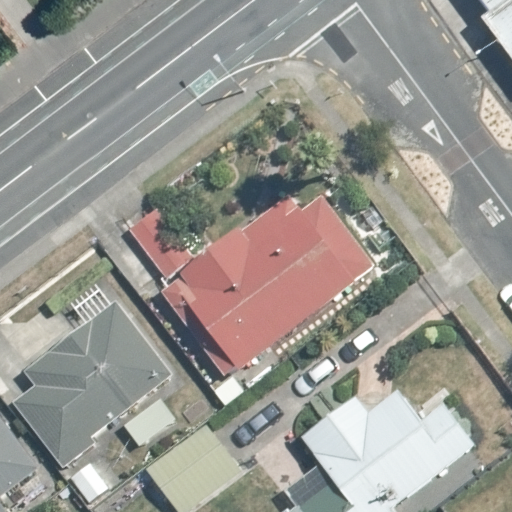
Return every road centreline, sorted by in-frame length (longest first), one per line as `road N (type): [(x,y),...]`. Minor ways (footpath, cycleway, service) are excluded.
road 1 (tertiary): [(248,0),(0,189)]
road 2 (residential): [(350,0),(511,215)]
